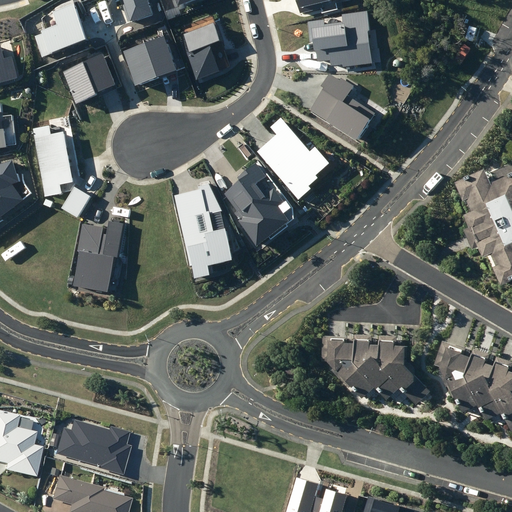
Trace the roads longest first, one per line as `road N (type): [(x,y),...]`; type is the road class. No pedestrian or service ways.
road 1 (residential): [(217,381),(257,406),(511,480)]
road 2 (residential): [(364,228),(490,80),(511,39)]
road 3 (residential): [(248,0),(265,66),(257,91),(233,112),(143,141)]
road 4 (residential): [(211,342),(364,228)]
road 5 (residential): [(364,228),(413,271),(511,324)]
road 6 (residential): [(0,314),(122,351),(164,349)]
road 7 (residential): [(161,375),(0,332)]
